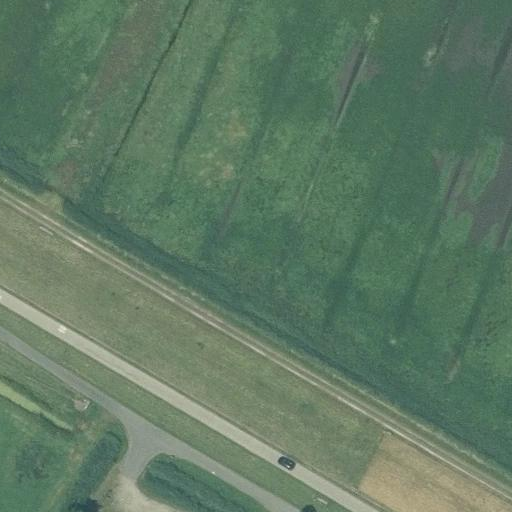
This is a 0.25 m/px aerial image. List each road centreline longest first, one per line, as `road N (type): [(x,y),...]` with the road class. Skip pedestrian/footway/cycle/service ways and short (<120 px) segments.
road 1 (track): [(0,195),(511,503)]
road 2 (unclassified): [(361,511),(0,298)]
road 3 (unclassified): [(285,511),(0,334)]
